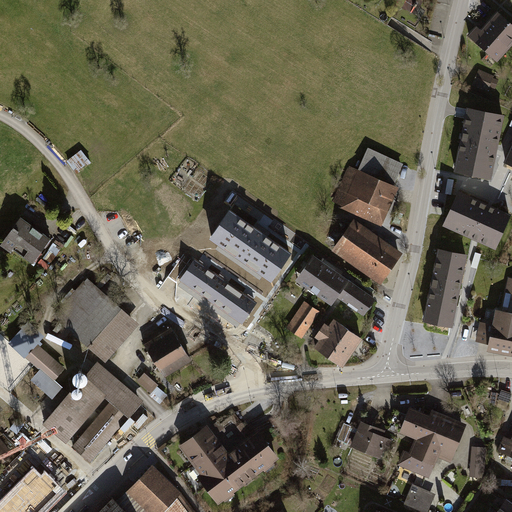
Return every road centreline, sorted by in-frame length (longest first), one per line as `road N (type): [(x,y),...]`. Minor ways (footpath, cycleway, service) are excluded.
road 1 (residential): [(0,113),(53,155),(126,268),(199,332),(245,357),(258,388)]
road 2 (residential): [(465,0),(388,376)]
road 3 (residential): [(76,511),(171,424),(258,388)]
road 4 (residential): [(258,388),(388,376)]
road 5 (residential): [(388,376),(511,369)]
